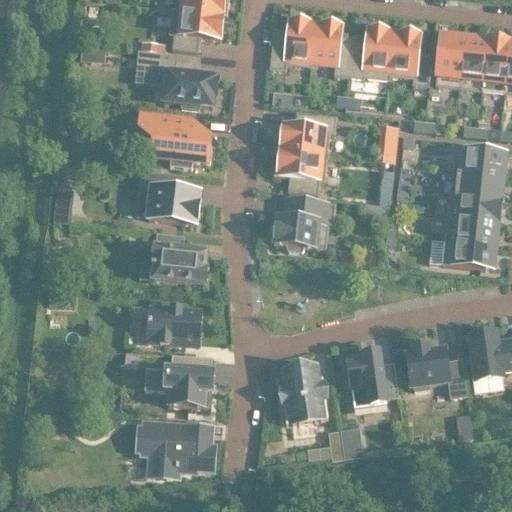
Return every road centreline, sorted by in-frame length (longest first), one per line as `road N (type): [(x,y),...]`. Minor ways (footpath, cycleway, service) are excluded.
road 1 (residential): [(247,350),(234,261),(239,142),(259,0)]
road 2 (residential): [(511,305),(247,350)]
road 3 (residential): [(326,0),(511,21)]
road 4 (residential): [(237,474),(247,350)]
